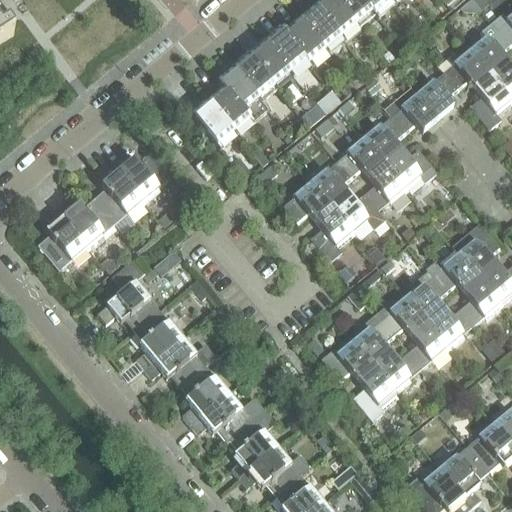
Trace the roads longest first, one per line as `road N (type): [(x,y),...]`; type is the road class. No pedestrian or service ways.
road 1 (residential): [(0,199),(240,0)]
road 2 (residential): [(198,511),(0,274)]
